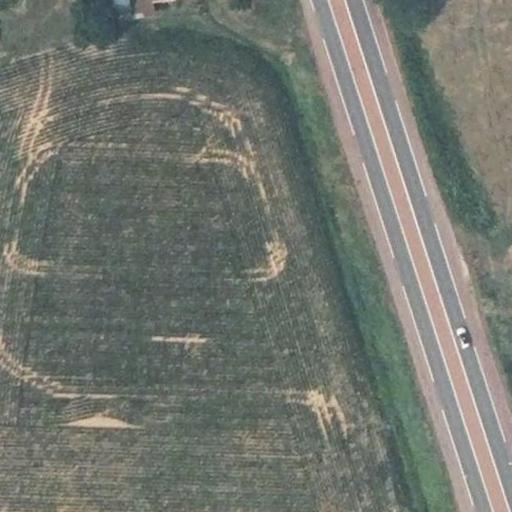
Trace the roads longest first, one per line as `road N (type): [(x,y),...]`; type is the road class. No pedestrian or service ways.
road 1 (primary): [(315,0),(477,511)]
road 2 (primary): [(511,464),(368,0)]
